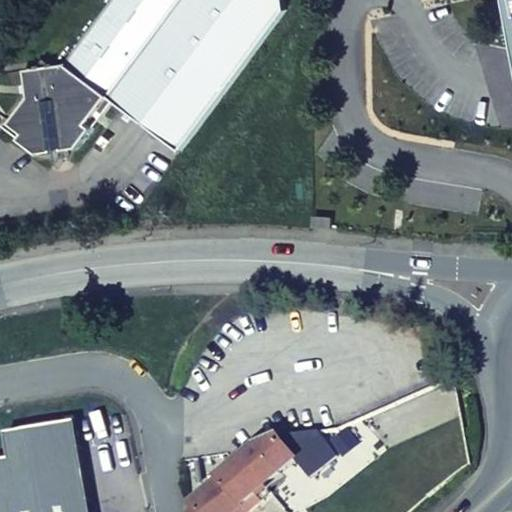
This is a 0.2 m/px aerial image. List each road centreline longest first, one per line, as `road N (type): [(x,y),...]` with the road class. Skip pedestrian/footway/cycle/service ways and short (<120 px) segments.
road 1 (tertiary): [(363,268),(235,260),(108,268),(0,292)]
road 2 (unclassified): [(0,383),(83,373),(140,393),(160,432),(171,511)]
road 3 (unknown): [(160,432),(261,261)]
road 4 (tertiary): [(363,268),(497,349)]
road 5 (tertiary): [(511,279),(421,266),(363,268)]
